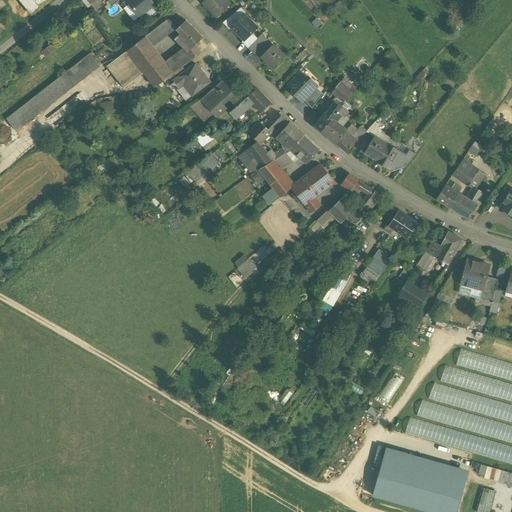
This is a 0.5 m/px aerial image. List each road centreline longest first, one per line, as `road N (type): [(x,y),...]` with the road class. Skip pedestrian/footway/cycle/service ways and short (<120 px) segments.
road 1 (residential): [(178,0),(324,146),(432,217),(511,247)]
road 2 (track): [(338,496),(0,297)]
